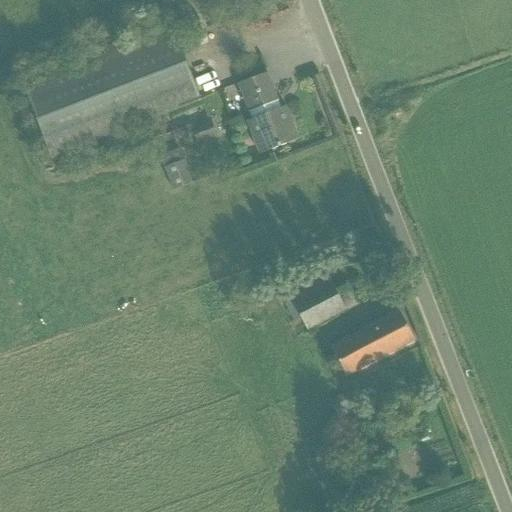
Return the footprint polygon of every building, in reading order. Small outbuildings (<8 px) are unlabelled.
[(173,32),(18,89),(47,166),(202,109),(173,32)] [(267,81),(240,91),(261,144),(288,134),(267,81)] [(197,170),(186,173),(191,193),(202,190),(197,170)] [(311,338),(352,313),(335,286),(295,312),(311,338)] [(345,376),(418,339),(402,308),(329,344),(345,376)]
